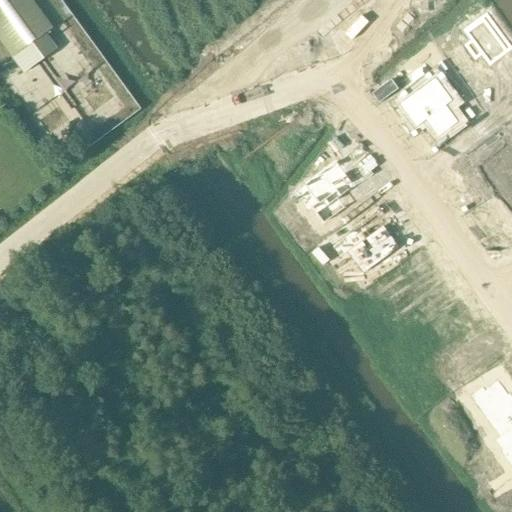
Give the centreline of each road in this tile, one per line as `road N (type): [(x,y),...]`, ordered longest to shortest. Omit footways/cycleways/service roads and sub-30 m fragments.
road 1 (tertiary): [(0,262),(295,30)]
road 2 (residential): [(493,293),(295,30)]
